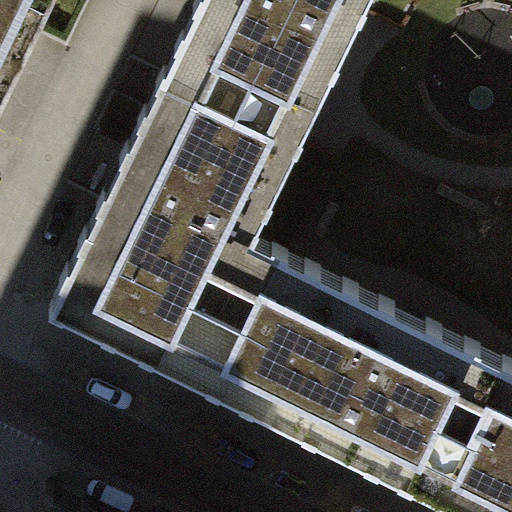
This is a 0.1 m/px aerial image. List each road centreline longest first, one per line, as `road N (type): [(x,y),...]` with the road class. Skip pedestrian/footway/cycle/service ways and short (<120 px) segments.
road 1 (residential): [(0,272),(132,0)]
road 2 (residential): [(25,393),(264,511)]
road 3 (residential): [(8,511),(2,470),(25,393)]
